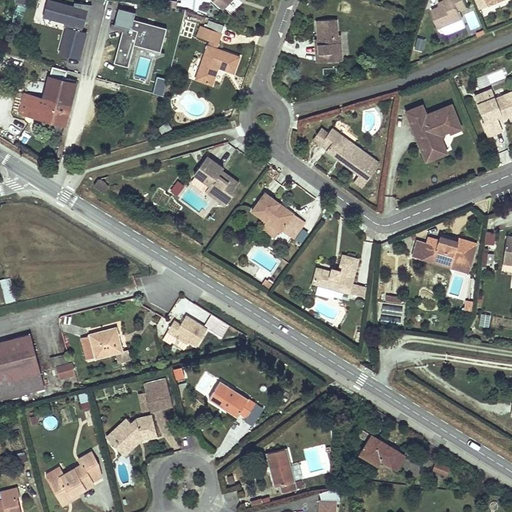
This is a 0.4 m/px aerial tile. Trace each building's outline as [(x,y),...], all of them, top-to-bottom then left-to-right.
[(213,0),(224,10),(232,0),(213,0)] [(445,0),(447,5),(432,11),(439,28),(446,25),(445,22),(453,19),(454,21),(463,18),(460,10),(468,7),(465,0),(445,0)] [(48,1),(43,18),(66,23),(65,28),(68,29),(62,52),(71,54),(70,58),(80,60),(87,33),(80,31),(81,27),(84,28),(86,22),(88,22),(93,6),(75,4),(74,8),(48,1)] [(120,9),(115,25),(125,28),(124,32),(123,32),(115,64),(129,67),(135,45),(162,52),(164,44),(166,44),(168,39),(165,38),(168,29),(134,20),(136,13),(120,9)] [(338,34),(337,19),(317,21),(318,34),(318,40),(320,53),(317,53),(318,62),(332,61),(331,53),(342,52),(341,34),(338,34)] [(222,33),(206,27),(203,38),(218,44),(222,33)] [(420,53),(423,40),(416,37),(412,50),(420,53)] [(241,58),(210,47),(198,80),(214,86),(219,72),(216,71),(217,67),(221,69),(236,74),(238,68),(241,58)] [(342,52),(331,53),(332,61),(343,60),(342,52)] [(44,100),(25,95),(20,113),(65,125),(76,85),(64,81),(67,71),(52,68),(44,100)] [(163,95),(166,79),(157,77),(154,93),(163,95)] [(493,89),(478,96),(489,120),(485,121),(491,135),(504,130),(499,119),(498,116),(503,114),(504,116),(505,118),(511,115),(511,114),(511,91),(497,98),(493,89)] [(424,104),(408,111),(416,129),(421,127),(427,141),(422,143),(428,160),(441,154),(440,150),(442,145),(445,144),(442,137),(444,133),(452,130),(453,132),(463,128),(453,104),(428,114),(424,104)] [(421,127),(416,129),(422,143),(427,141),(421,127)] [(371,156),(331,128),(327,134),(319,145),(326,150),(326,151),(338,159),(339,157),(341,159),(340,161),(358,174),(353,180),(361,186),(376,165),(368,160),(371,156)] [(319,145),(327,134),(320,129),(313,140),(319,145)] [(442,145),(440,150),(441,154),(444,153),(448,151),(445,144),(442,145)] [(222,167),(207,156),(194,174),(196,175),(210,185),(205,191),(216,198),(219,193),(228,200),(232,194),(232,190),(238,182),(229,175),(225,173),(223,176),(218,173),(221,169),(222,167)] [(378,162),(371,156),(368,160),(376,165),(378,162)] [(210,185),(196,175),(192,181),(192,185),(204,193),(205,191),(210,185)] [(114,188),(104,181),(99,186),(110,194),(114,188)] [(185,187),(179,182),(172,191),(179,196),(185,187)] [(219,193),(216,198),(224,204),(228,200),(219,193)] [(264,193),(251,211),(263,220),(261,223),(264,225),(266,221),(280,231),(282,233),(284,229),(295,237),(305,222),(288,210),(282,206),(281,208),(278,205),(279,203),(264,193)] [(264,225),(262,227),(275,237),(280,231),(266,221),(264,225)] [(461,240),(443,235),(442,239),(460,244),(461,240)] [(472,264),(478,243),(461,238),(461,240),(460,244),(442,239),(437,237),(432,236),(430,242),(423,240),(420,241),(417,253),(418,256),(426,258),(426,257),(437,260),(436,261),(453,266),(470,271),(472,264)] [(329,271),(315,269),(313,284),(350,290),(365,292),(366,282),(352,279),(356,257),(349,255),(339,254),(336,270),(329,268),(329,271)] [(511,259),(505,258),(503,269),(505,272),(511,272),(511,271),(511,259)] [(263,283),(269,288),(274,281),(269,278),(268,280),(266,279),(263,283)] [(212,332),(221,319),(212,313),(204,326),(206,327),(206,328),(212,332)] [(488,328),(491,315),(481,313),(478,326),(488,328)] [(195,346),(206,328),(206,327),(204,326),(195,321),(185,314),(180,324),(173,320),(166,332),(172,335),(187,344),(188,342),(195,346)] [(115,354),(123,351),(116,327),(103,331),(90,334),(90,337),(82,339),(88,361),(115,354)] [(167,342),(172,335),(166,332),(162,339),(167,342)] [(8,340),(0,341),(0,399),(44,388),(30,334),(8,340)] [(123,351),(115,354),(118,364),(131,360),(128,350),(123,351)] [(72,363),(56,366),(59,372),(63,371),(64,374),(75,371),(72,363)] [(185,377),(182,367),(174,369),(177,379),(185,377)] [(164,377),(146,383),(148,390),(166,385),(164,377)] [(254,400),(220,380),(209,398),(222,405),(223,403),(227,405),(226,408),(237,414),(240,410),(247,414),(254,400)] [(150,407),(151,408),(173,403),(168,384),(166,385),(148,390),(146,390),(146,391),(150,407)] [(139,393),(143,409),(150,407),(146,391),(139,393)] [(87,393),(79,395),(83,409),(90,407),(87,393)] [(261,404),(254,400),(247,414),(244,418),(251,422),(261,404)] [(106,433),(121,449),(139,433),(141,437),(157,433),(151,412),(135,416),(130,420),(126,415),(106,433)] [(37,416),(29,418),(31,425),(39,423),(37,416)] [(139,433),(121,449),(124,453),(141,437),(139,433)] [(386,445),(372,436),(361,454),(378,464),(380,459),(391,465),(399,452),(386,445)] [(297,486),(288,447),(267,451),(271,466),(273,465),(275,470),(272,471),(275,485),(281,484),(282,490),(297,486)] [(83,463),(50,479),(61,500),(95,483),(93,479),(101,475),(98,462),(91,450),(80,456),(83,463)] [(405,456),(399,452),(391,465),(397,469),(405,456)] [(436,463),(433,470),(448,475),(450,468),(436,463)] [(227,485),(234,484),(233,477),(226,478),(227,485)] [(4,498),(0,499),(0,511),(23,511),(18,495),(21,494),(19,486),(1,490),(4,498)] [(335,511),(336,500),(321,499),(320,511),(335,511)] [(260,500),(241,505),(243,511),(261,506),(260,500)]
